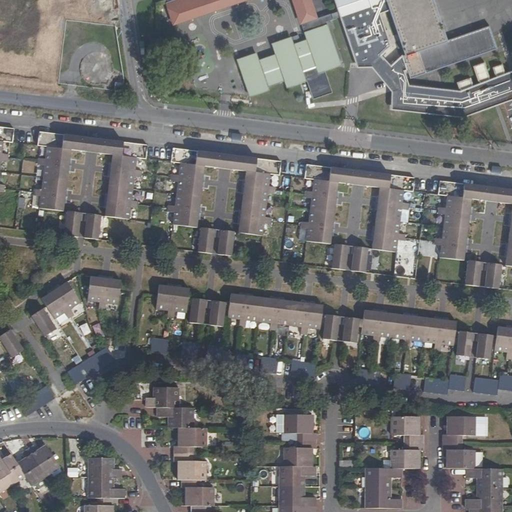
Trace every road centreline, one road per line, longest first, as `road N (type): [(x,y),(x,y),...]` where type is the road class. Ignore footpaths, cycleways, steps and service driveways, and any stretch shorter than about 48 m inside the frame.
road 1 (tertiary): [(511,159),(138,112)]
road 2 (residential): [(319,387),(137,365),(88,431)]
road 3 (residential): [(346,390),(511,397)]
road 4 (tertiary): [(138,112),(0,96)]
